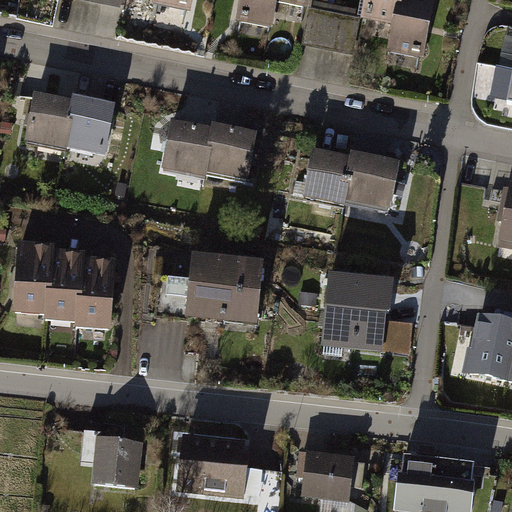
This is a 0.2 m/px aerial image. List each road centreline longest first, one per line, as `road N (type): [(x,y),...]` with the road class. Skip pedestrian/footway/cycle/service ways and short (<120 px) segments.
road 1 (residential): [(454,134),(0,39)]
road 2 (residential): [(0,381),(416,426)]
road 3 (residential): [(416,426),(454,134)]
road 4 (residential): [(454,134),(481,0)]
